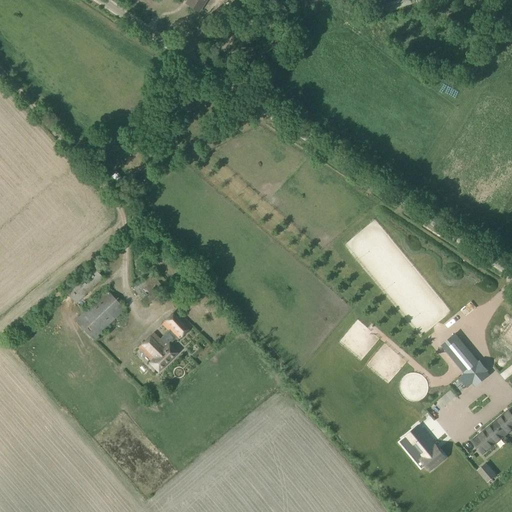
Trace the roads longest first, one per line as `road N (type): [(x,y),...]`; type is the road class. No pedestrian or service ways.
road 1 (unclassified): [(511,271),(105,0)]
road 2 (unknown): [(0,78),(121,211)]
